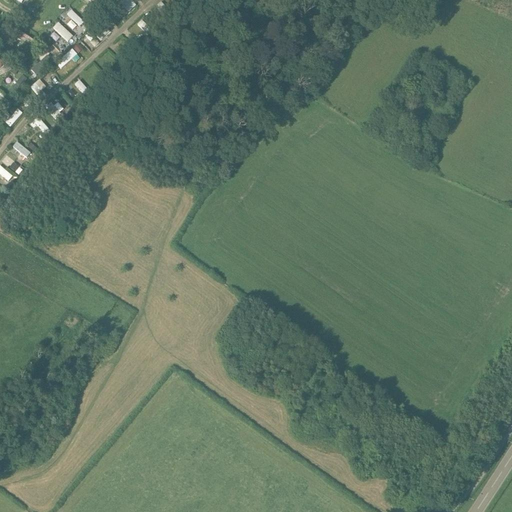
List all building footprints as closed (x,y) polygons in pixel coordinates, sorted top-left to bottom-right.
[(99,0),(88,0),(102,13),(107,7),(99,0)] [(162,2),(148,14),(159,27),(173,15),(162,2)] [(74,11),(64,21),(78,35),(88,25),(74,11)] [(149,34),(153,30),(143,20),(139,24),(149,34)] [(50,36),(56,42),(60,37),(71,47),(78,40),(59,22),(54,28),(56,30),(50,36)] [(60,58),(64,66),(79,58),(75,50),(60,58)] [(48,55),(32,70),(38,76),(54,61),(48,55)] [(13,90),(17,93),(26,81),(22,78),(13,90)] [(80,81),(76,84),(85,95),(90,92),(80,81)] [(60,113),(64,109),(57,101),(47,110),(60,123),(64,118),(60,113)] [(13,125),(23,114),(19,110),(8,121),(13,125)] [(12,150),(27,161),(33,153),(17,142),(12,150)] [(0,174),(10,182),(14,176),(0,165),(0,174)]
